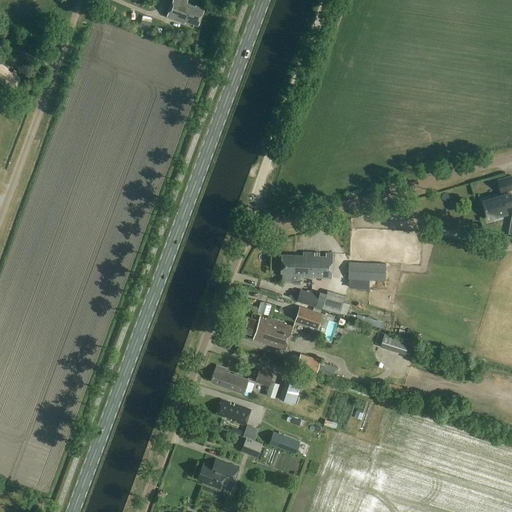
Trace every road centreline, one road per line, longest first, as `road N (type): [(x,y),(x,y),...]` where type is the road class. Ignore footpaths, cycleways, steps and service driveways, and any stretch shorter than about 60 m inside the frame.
road 1 (primary): [(72,511),(262,0)]
road 2 (unclassified): [(141,511),(237,253),(252,235)]
road 3 (unclassified): [(252,235),(511,158)]
road 4 (unclassified): [(252,235),(252,203),(327,0)]
road 5 (unclassified): [(0,217),(81,0)]
